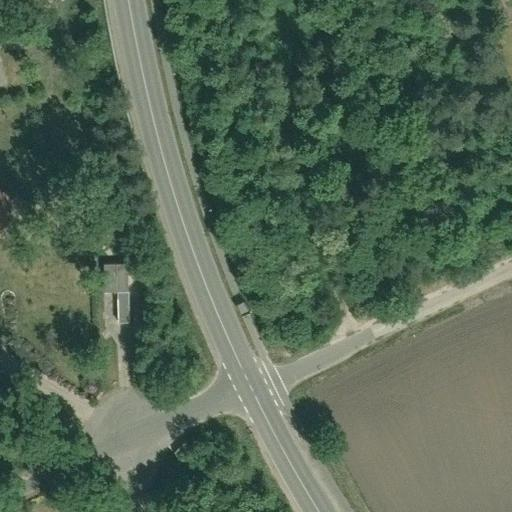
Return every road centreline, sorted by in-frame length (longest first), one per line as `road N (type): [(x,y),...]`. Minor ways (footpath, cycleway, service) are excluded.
road 1 (tertiary): [(125,0),(164,168),(255,389)]
road 2 (unclassified): [(255,389),(511,269)]
road 3 (unclassified): [(255,389),(0,506)]
road 4 (tertiary): [(255,389),(323,511)]
